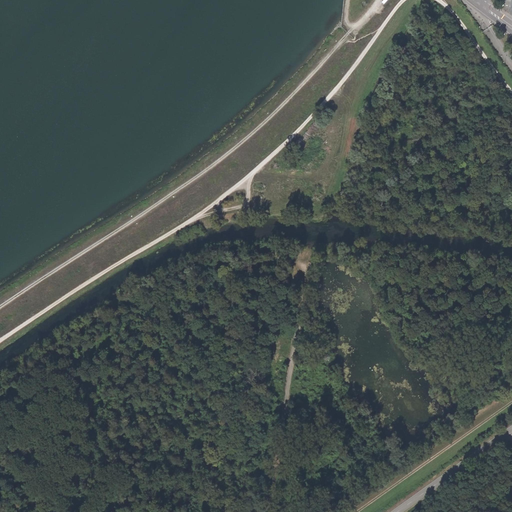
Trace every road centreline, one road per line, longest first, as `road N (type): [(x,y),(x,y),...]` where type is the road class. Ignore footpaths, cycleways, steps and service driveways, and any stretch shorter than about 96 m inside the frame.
road 1 (track): [(266,511),(307,258),(251,252),(174,273),(0,390)]
road 2 (track): [(0,339),(244,180),(317,110),(403,0)]
road 3 (track): [(0,307),(249,136),(382,0)]
road 4 (track): [(354,511),(511,403)]
road 5 (tertiary): [(511,431),(399,511)]
